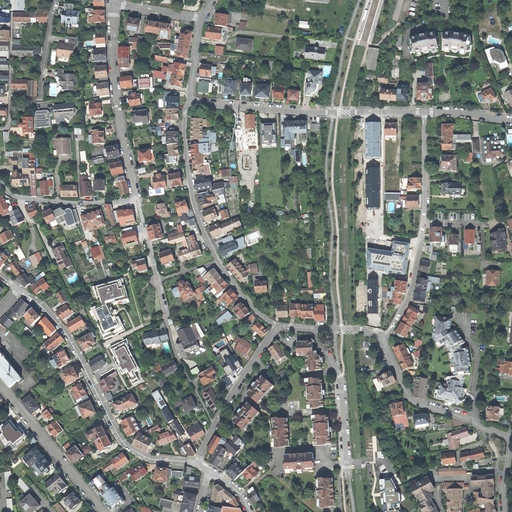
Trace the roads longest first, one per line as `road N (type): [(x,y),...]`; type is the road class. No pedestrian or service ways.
road 1 (residential): [(200,18),(190,100),(425,112)]
road 2 (residential): [(19,288),(67,335),(126,446),(150,458),(197,463)]
road 3 (residential): [(212,427),(176,356),(138,201)]
road 4 (residential): [(113,3),(118,115),(138,201)]
road 5 (residential): [(508,439),(411,399),(381,339)]
road 6 (residential): [(0,383),(104,511)]
road 7 (residential): [(312,327),(341,382),(348,476)]
road 8 (residential): [(312,327),(278,326),(212,427)]
road 9 (residential): [(0,177),(18,196),(138,201)]
road 10 (residential): [(381,339),(409,298),(424,222)]
road 11 (residential): [(0,129),(8,125),(12,12)]
